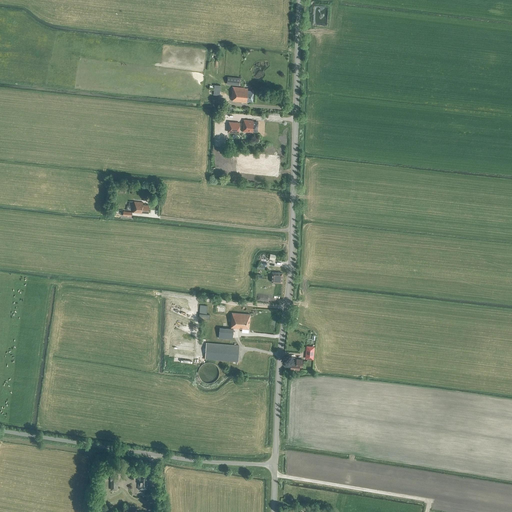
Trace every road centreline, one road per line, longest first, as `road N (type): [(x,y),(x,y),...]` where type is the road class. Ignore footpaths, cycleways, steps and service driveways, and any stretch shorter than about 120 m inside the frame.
road 1 (unclassified): [(275,466),(299,0)]
road 2 (unclassified): [(275,466),(0,432)]
road 3 (track): [(292,230),(158,217)]
